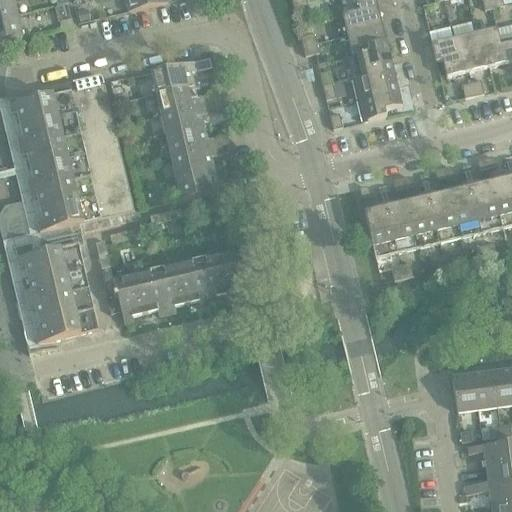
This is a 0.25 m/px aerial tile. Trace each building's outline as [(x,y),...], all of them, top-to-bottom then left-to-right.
[(19,0),(0,0),(0,22),(18,18),(14,3),(20,1),(19,0)] [(65,0),(55,0),(57,9),(67,6),(65,0)] [(124,0),(128,15),(168,6),(166,0),(124,0)] [(305,0),(298,0),(291,2),(294,11),(307,8),(305,0)] [(375,0),(340,0),(343,13),(358,9),(358,8),(376,4),(375,0)] [(491,0),(481,0),(485,14),(494,11),(491,0)] [(491,0),(494,11),(504,9),(501,0),(491,0)] [(359,14),(342,17),(348,39),(365,35),(364,29),(381,25),(376,4),(358,8),(358,9),(359,14)] [(67,6),(57,9),(61,24),(71,22),(67,6)] [(87,12),(78,14),(80,24),(90,22),(87,12)] [(0,45),(18,41),(29,38),(27,32),(21,33),(18,18),(0,22),(0,45)] [(381,25),(364,29),(365,35),(348,39),(352,59),(353,60),(370,56),(369,50),(386,46),(381,25)] [(506,46),(505,46),(501,47),(497,31),(475,36),(479,54),(485,52),(490,70),(511,65),(506,46)] [(475,36),(454,41),(458,59),(464,57),(469,75),(490,70),(485,52),(479,54),(475,36)] [(314,37),(301,40),(303,50),(317,47),(314,37)] [(454,41),(432,46),(436,65),(443,64),(446,80),(469,75),(464,57),(458,59),(454,41)] [(352,59),(348,60),(353,83),(375,77),(374,71),(391,67),(386,46),(369,50),(370,56),(353,60),(352,59)] [(317,47),(303,50),(305,60),(319,56),(317,47)] [(191,76),(212,71),(210,61),(151,75),(156,97),(194,88),(191,76)] [(375,77),(353,83),(358,104),(380,98),(379,92),(396,88),(391,67),(374,71),(375,77)] [(329,74),(319,76),(323,90),(333,87),(329,74)] [(8,214),(3,222),(33,350),(99,334),(79,248),(83,247),(81,237),(137,223),(103,83),(101,80),(97,80),(41,93),(38,98),(39,102),(29,104),(28,97),(0,103),(0,112),(0,113),(10,130),(28,209),(8,214)] [(471,85),(474,99),(484,97),(481,83),(471,85)] [(471,85),(461,88),(465,102),(474,99),(471,85)] [(333,87),(323,90),(326,103),(336,101),(333,87)] [(194,88),(156,97),(161,118),(220,104),(218,96),(197,101),(194,88)] [(380,98),(358,104),(363,126),(386,120),(385,114),(402,110),(396,88),(379,92),(380,98)] [(127,96),(114,99),(116,107),(129,104),(127,96)] [(161,118),(166,140),(204,131),(201,118),(222,113),(220,104),(161,118)] [(340,117),(330,119),(333,133),(343,131),(340,117)] [(166,140),(171,161),(230,147),(228,138),(207,143),(204,131),(166,140)] [(230,147),(171,161),(176,182),(214,173),(211,160),(232,155),(230,147)] [(492,160),(486,161),(488,171),(497,169),(495,162),(492,160)] [(480,162),(477,166),(479,173),(488,171),(486,161),(480,162)] [(449,170),(443,171),(446,181),(455,179),(453,172),(449,170)] [(437,173),(435,176),(437,183),(446,181),(443,171),(437,173)] [(217,185),(214,173),(176,182),(181,203),(240,189),(238,180),(217,185)] [(408,180),(402,181),(404,191),(413,189),(411,182),(408,180)] [(503,183),(492,186),(503,231),(511,229),(511,180),(505,183),(505,182),(503,183)] [(396,183),(394,186),(395,193),(404,191),(402,181),(396,183)] [(461,193),(450,196),(460,242),(503,231),(492,186),(480,189),(480,188),(478,189),(463,193),(463,192),(461,193)] [(365,190),(359,191),(362,201),(371,199),(369,192),(365,190)] [(419,203),(407,206),(418,252),(460,242),(450,196),(438,198),(436,199),(421,203),(421,202),(419,203)] [(223,202),(207,205),(209,214),(225,210),(223,202)] [(207,205),(191,209),(194,218),(209,214),(207,205)] [(379,212),(377,213),(365,216),(375,262),(418,252),(407,206),(396,208),(394,209),(379,213),(379,212)] [(181,212),(165,215),(167,224),(183,220),(181,212)] [(165,215),(149,219),(151,228),(167,224),(165,215)] [(141,231),(126,235),(128,243),(143,239),(141,231)] [(126,235),(110,238),(112,247),(128,243),(126,235)] [(299,260),(308,258),(303,235),(293,237),(299,260)] [(104,244),(96,246),(106,291),(108,298),(117,296),(114,283),(113,283),(104,244)] [(494,246),(475,251),(478,264),(497,260),(494,246)] [(242,252),(220,257),(199,262),(210,308),(218,306),(217,300),(230,297),(241,294),(243,300),(252,298),(242,252)] [(452,256),(433,261),(436,274),(455,270),(452,256)] [(178,268),(156,273),(167,318),(176,316),(175,310),(187,307),(199,304),(201,310),(210,308),(199,262),(178,268)] [(410,266),(391,271),(394,284),(413,280),(410,266)] [(135,278),(114,283),(117,296),(121,315),(124,328),(134,326),(133,320),(144,317),(157,314),(159,320),(167,318),(156,273),(135,278)] [(106,291),(104,291),(110,318),(121,315),(117,296),(108,298),(106,291)] [(511,377),(511,373),(492,375),(497,411),(511,408),(511,377)] [(492,375),(472,378),(477,413),(497,411),(492,375)] [(472,378),(453,381),(457,416),(477,413),(472,378)] [(510,429),(499,430),(501,441),(511,439),(510,429)] [(499,430),(489,432),(490,442),(501,441),(499,430)] [(471,434),(460,436),(462,446),(472,445),(471,434)] [(511,445),(468,451),(469,458),(484,456),(486,470),(511,466),(511,445)] [(511,466),(486,470),(488,486),(489,491),(511,487),(511,466)] [(488,486),(480,487),(481,496),(490,495),(492,511),(511,508),(511,487),(489,491),(488,486)] [(480,487),(465,489),(466,498),(481,496),(480,487)]
